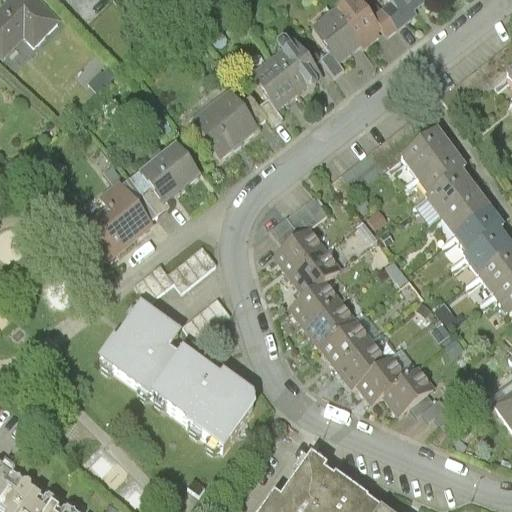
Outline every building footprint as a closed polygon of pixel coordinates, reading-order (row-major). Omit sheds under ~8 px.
[(27,0),(14,0),(0,14),(0,68),(21,47),(31,55),(58,28),(27,0)] [(409,0),(366,0),(397,36),(422,15),(409,0)] [(440,0),(439,0),(409,0),(422,15),(440,0)] [(349,11),(329,29),(358,60),(378,43),(349,11)] [(338,78),(358,60),(329,29),(309,47),(338,78)] [(291,57),(268,78),(296,109),(319,89),(291,57)] [(273,130),(296,109),(268,78),(245,98),(273,130)] [(511,81),(502,89),(511,101),(511,81)] [(255,142),(226,107),(186,139),(215,175),(255,142)] [(399,170),(414,189),(451,161),(436,142),(399,170)] [(372,154),(345,175),(361,194),(387,173),(372,154)] [(197,186),(174,156),(133,189),(157,218),(197,186)] [(465,181),(451,161),(414,189),(428,209),(460,185),(465,181)] [(425,211),(438,229),(474,203),(460,185),(428,209),(425,211)] [(153,237),(117,195),(69,236),(104,278),(153,237)] [(438,229),(452,247),(488,221),(474,203),(438,229)] [(501,239),(488,221),(452,247),(466,265),(497,242),(501,239)] [(274,271),(289,289),(326,259),(311,241),(274,271)] [(460,270),(476,292),(511,264),(511,261),(497,242),(466,265),(460,270)] [(159,271),(134,290),(147,306),(172,286),(180,297),(214,271),(202,255),(167,282),(159,271)] [(340,277),(326,259),(289,289),(304,307),(323,291),(340,277)] [(511,264),(476,292),(493,313),(511,298),(511,264)] [(286,321),(301,341),(339,310),(323,291),(304,307),(286,321)] [(511,332),(511,298),(493,313),(509,335),(511,332)] [(216,304),(182,331),(195,348),(229,321),(216,304)] [(355,330),(339,310),(301,341),(317,360),(355,330)] [(180,340),(140,312),(116,346),(113,343),(96,367),(148,403),(177,362),(168,356),(180,340)] [(317,360),(333,379),(370,349),(355,330),(317,360)] [(386,368),(370,349),(333,379),(349,399),(352,396),(386,368)] [(181,357),(177,362),(148,403),(224,458),(255,414),(254,402),(224,381),(221,385),(181,357)] [(408,389),(389,366),(386,368),(352,396),(371,419),(383,409),(408,389)] [(440,400),(422,378),(408,389),(383,409),(402,432),(440,400)] [(511,401),(492,416),(511,442),(511,401)] [(0,460),(0,485),(12,469),(0,460)] [(0,500),(10,508),(30,481),(12,469),(0,485),(0,500)] [(367,511),(346,497),(307,470),(294,488),(278,511),(271,506),(266,511),(367,511)] [(49,495),(30,481),(10,508),(15,511),(37,511),(47,498),(49,495)] [(65,511),(66,511),(47,498),(37,511),(65,511)]
